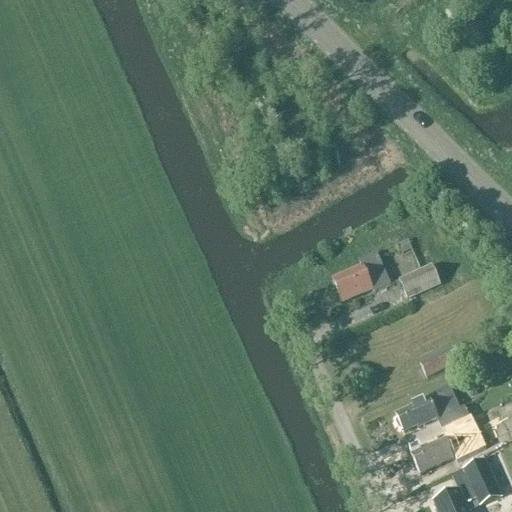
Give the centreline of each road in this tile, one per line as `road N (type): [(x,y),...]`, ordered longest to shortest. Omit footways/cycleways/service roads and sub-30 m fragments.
road 1 (tertiary): [(511,230),(276,0)]
road 2 (residential): [(380,511),(296,325)]
